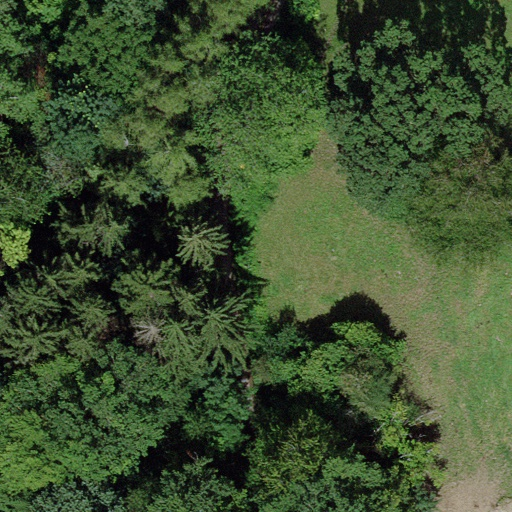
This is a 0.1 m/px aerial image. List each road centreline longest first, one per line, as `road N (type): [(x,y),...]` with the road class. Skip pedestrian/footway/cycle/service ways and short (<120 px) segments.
road 1 (track): [(269,0),(226,127),(213,324),(242,482),(259,511)]
road 2 (track): [(90,129),(191,0)]
